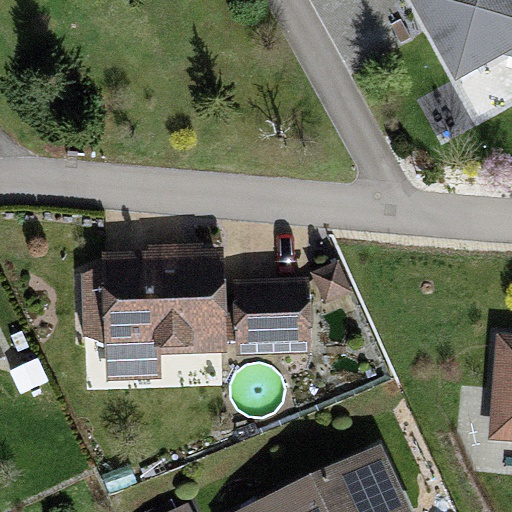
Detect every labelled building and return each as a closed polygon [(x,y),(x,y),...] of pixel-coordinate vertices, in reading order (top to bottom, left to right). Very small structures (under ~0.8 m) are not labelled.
[(511,0),(407,0),(454,82),(503,55),(511,57),(511,0)] [(215,353),(214,262),(97,263),(98,385),(159,384),(158,354),(215,353)] [(298,290),(231,290),(231,355),(298,355),(298,290)] [(511,334),(496,333),(488,440),(511,442),(511,334)] [(400,511),(375,456),(249,511),(400,511)]
